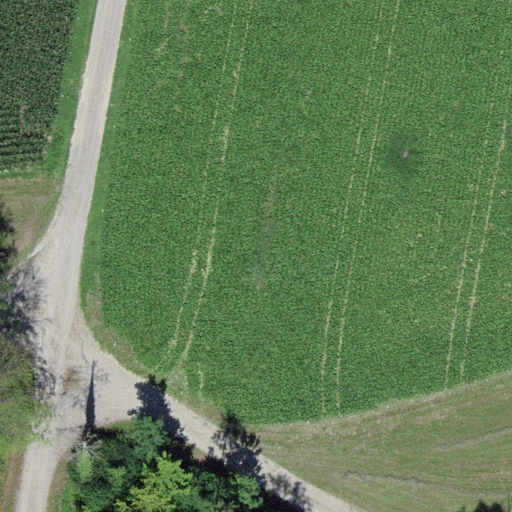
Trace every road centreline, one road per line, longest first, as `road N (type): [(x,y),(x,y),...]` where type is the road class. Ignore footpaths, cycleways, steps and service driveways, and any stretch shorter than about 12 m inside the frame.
road 1 (track): [(33,511),(55,346),(333,511)]
road 2 (track): [(120,0),(60,297),(0,305)]
